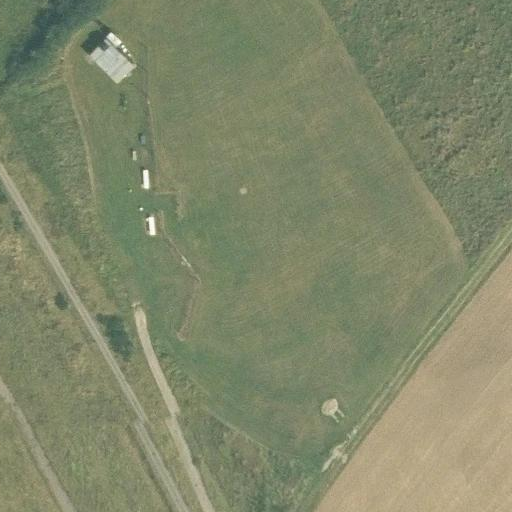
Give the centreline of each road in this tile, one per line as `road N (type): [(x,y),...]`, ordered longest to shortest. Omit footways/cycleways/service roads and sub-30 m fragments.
road 1 (track): [(214,511),(176,419),(90,106)]
road 2 (track): [(0,158),(196,511)]
road 3 (track): [(293,511),(511,254)]
